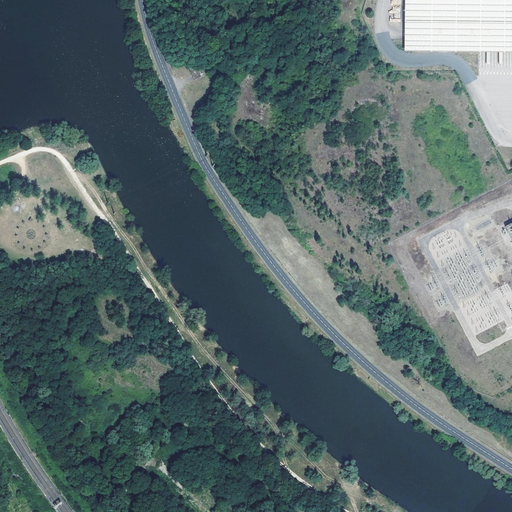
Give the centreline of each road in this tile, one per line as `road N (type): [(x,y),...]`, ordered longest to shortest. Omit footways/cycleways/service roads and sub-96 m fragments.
road 1 (tertiary): [(142,0),(198,152),(277,270),(384,380),(511,469)]
road 2 (track): [(346,511),(287,470),(219,398),(58,154),(33,149),(0,162)]
